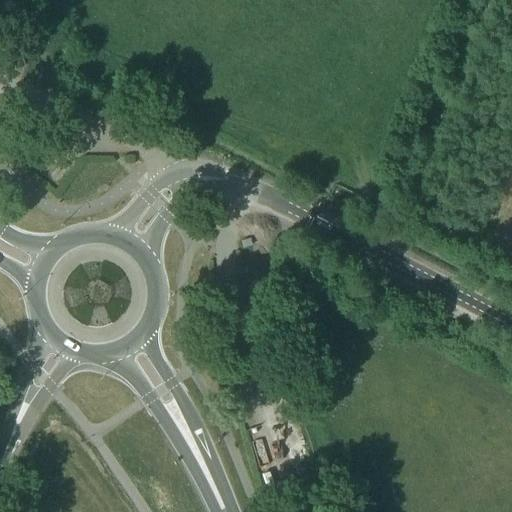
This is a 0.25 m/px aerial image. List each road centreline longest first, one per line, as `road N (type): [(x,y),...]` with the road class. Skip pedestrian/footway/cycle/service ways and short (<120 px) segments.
road 1 (tertiary): [(511,329),(237,186),(192,177),(173,187),(127,245)]
road 2 (primary): [(223,511),(131,346)]
